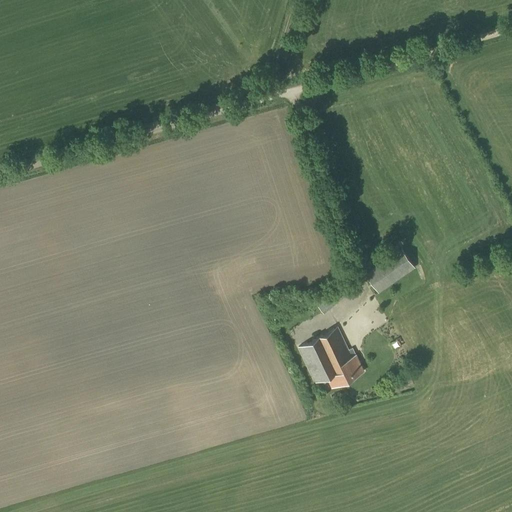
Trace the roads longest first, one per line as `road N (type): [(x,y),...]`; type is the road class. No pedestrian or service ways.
road 1 (unclassified): [(0,175),(320,83)]
road 2 (track): [(320,83),(511,28)]
